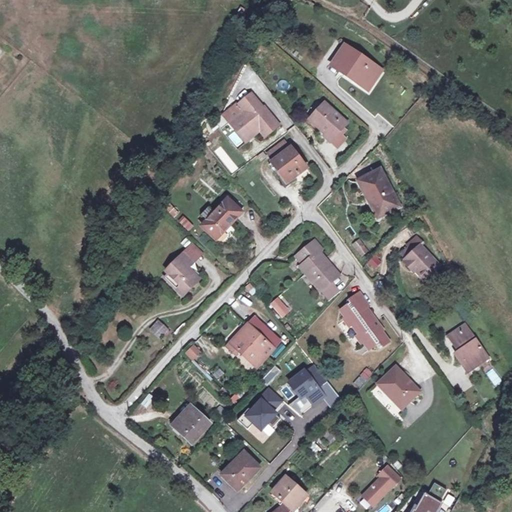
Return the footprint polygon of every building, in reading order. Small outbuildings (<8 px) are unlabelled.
[(360,82),(369,87),(374,80),(381,84),(389,72),(350,48),(338,68),(346,73),(348,71),(362,80),(360,82)] [(376,92),(381,84),(374,80),(369,87),(376,92)] [(262,132),(274,121),(261,106),(259,109),(256,106),(258,104),(246,90),(233,101),(237,107),(224,118),(240,137),(256,124),(262,132)] [(351,124),(329,104),(313,120),(324,130),(326,127),(331,131),(327,135),(334,142),(336,141),(342,133),(351,124)] [(342,133),(336,141),(342,146),(348,139),(342,133)] [(287,139),(268,155),(274,162),(293,147),(287,139)] [(293,147),(274,162),(292,183),(310,168),(293,147)] [(270,166),(289,189),(293,186),(292,183),(274,162),(270,166)] [(386,168),(362,181),(372,199),(379,195),(388,215),(405,207),(386,168)] [(372,199),(382,218),(388,215),(379,195),(372,199)] [(226,199),(205,225),(221,238),(243,213),(226,199)] [(183,216),(177,221),(187,231),(192,226),(183,216)] [(403,255),(408,260),(424,245),(425,243),(418,236),(409,245),(411,247),(403,255)] [(352,244),(361,257),(369,251),(359,239),(352,244)] [(298,266),(303,271),(322,256),(317,249),(319,248),(313,240),(295,256),(302,263),(298,266)] [(443,264),(424,245),(408,260),(409,262),(407,264),(413,270),(415,268),(419,271),(428,280),(443,264)] [(187,253),(182,259),(191,267),(196,262),(187,253)] [(338,274),(322,256),(303,271),(311,280),(313,277),(322,288),(338,274)] [(378,258),(373,264),(379,268),(384,263),(378,258)] [(182,259),(170,272),(174,275),(185,285),(181,289),(189,296),(204,279),(191,267),(182,259)] [(185,285),(174,275),(170,279),(181,289),(185,285)] [(320,290),(322,288),(313,277),(311,280),(320,290)] [(322,288),(320,290),(328,300),(339,289),(331,280),(322,288)] [(385,329),(375,317),(364,327),(358,319),(362,316),(358,312),(364,307),(366,306),(356,294),(347,302),(352,308),(350,309),(347,305),(339,312),(345,320),(344,321),(350,329),(352,327),(358,335),(356,336),(363,344),(365,342),(371,350),(381,342),(384,346),(392,340),(384,330),(385,329)] [(281,319),(291,311),(279,297),(269,306),(281,319)] [(375,317),(366,306),(358,312),(362,316),(358,319),(364,327),(375,317)] [(268,326),(259,318),(251,326),(259,334),(268,326)] [(164,324),(156,334),(165,341),(173,331),(164,324)] [(492,357),(469,324),(453,335),(460,347),(463,345),(466,348),(459,353),(473,371),(492,357)] [(262,368),(271,358),(253,341),(259,334),(251,326),(231,348),(239,357),(245,351),(262,368)] [(268,326),(259,334),(253,341),(271,358),(286,343),(268,326)] [(199,346),(193,352),(200,359),(206,353),(199,346)] [(193,352),(191,354),(198,361),(200,359),(193,352)] [(333,378),(321,362),(312,369),(311,368),(295,379),(306,395),(311,392),(318,402),(330,394),(323,385),(333,378)] [(394,389),(411,405),(413,403),(425,391),(401,367),(383,384),(391,392),(394,389)] [(365,384),(373,373),(366,368),(358,379),(365,384)] [(495,368),(487,373),(495,386),(503,382),(495,368)] [(281,407),(289,398),(275,386),(267,394),(270,396),(258,409),(255,406),(244,418),(253,427),(260,420),(267,427),(273,421),(278,425),(287,416),(276,406),(278,404),(281,407)] [(234,392),(230,401),(237,405),(242,396),(234,392)] [(306,413),(318,402),(311,392),(306,395),(294,403),(306,413)] [(148,409),(153,397),(146,394),(141,406),(148,409)] [(222,421),(227,410),(217,406),(212,416),(222,421)] [(192,408),(173,426),(189,443),(208,425),(192,408)] [(511,419),(503,417),(501,429),(509,431),(511,419)] [(275,434),(281,428),(278,425),(273,421),(267,427),(275,434)] [(248,451),(226,472),(241,487),(263,466),(248,451)] [(403,480),(391,468),(366,492),(377,504),(403,480)] [(288,477),(275,492),(296,509),(309,494),(288,477)] [(452,490),(440,483),(433,494),(430,493),(420,509),(418,509),(416,511),(431,511),(437,511),(441,505),(442,506),(452,490)] [(292,511),(285,503),(276,511),(292,511)]
